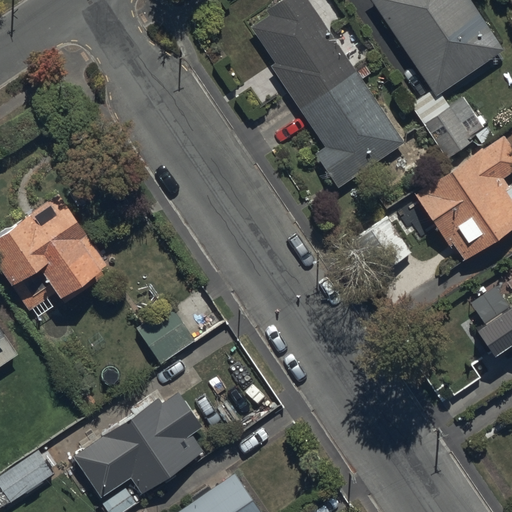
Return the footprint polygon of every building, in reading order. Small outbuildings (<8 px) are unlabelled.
[(403,146),(305,0),(281,0),(245,25),(326,146),(312,155),(336,190),(350,181),(403,146)] [(473,140),(442,94),(504,52),(468,0),(369,0),(431,91),(408,106),(444,159),(473,140)] [(414,195),(459,262),(511,225),(511,193),(503,180),(511,173),(511,149),(503,136),(483,150),(414,195)] [(60,195),(0,235),(0,266),(33,316),(108,266),(60,195)] [(374,283),(411,258),(383,217),(346,241),(374,283)] [(137,330),(161,366),(196,343),(172,307),(137,330)] [(511,310),(478,334),(495,359),(511,348),(511,310)] [(174,389),(74,456),(101,497),(130,477),(141,493),(203,452),(193,436),(202,429),(174,389)] [(0,479),(0,494),(8,506),(56,474),(41,452),(0,479)] [(259,511),(233,472),(172,511),(259,511)]
